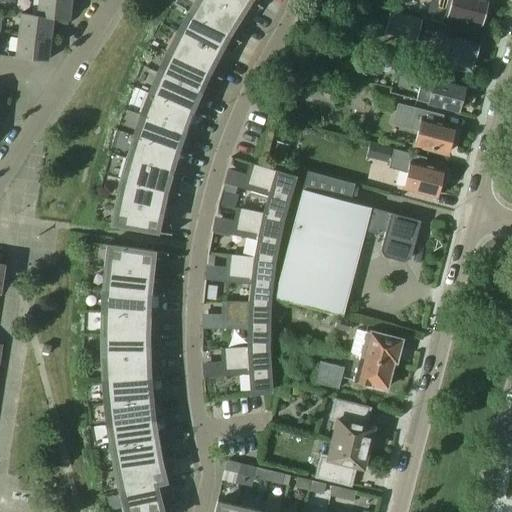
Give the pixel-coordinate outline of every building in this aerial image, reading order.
[(69,19),(70,0),(38,0),(37,14),(36,16),(53,18),(69,19)] [(239,17),(211,0),(199,0),(192,13),(187,10),(187,11),(240,42),(240,41),(236,39),(243,28),(234,23),(238,17),(239,18),(239,17)] [(262,7),(251,0),(211,0),(239,17),(238,16),(242,10),(251,16),(257,5),(261,8),(262,7)] [(485,1),(480,0),(451,0),(446,18),(478,27),(485,1)] [(240,42),(187,11),(186,11),(191,14),(181,32),(176,30),(176,31),(218,53),(219,53),(217,52),(221,46),(230,51),(236,40),(240,42)] [(50,39),(53,18),(36,16),(37,14),(20,12),(18,35),(50,39)] [(415,41),(420,22),(391,15),(386,33),(415,41)] [(218,54),(218,53),(176,31),(175,31),(181,34),(171,52),(166,50),(166,51),(221,78),(221,77),(217,75),(223,64),(214,59),(217,53),(218,54)] [(47,60),(50,39),(18,35),(15,56),(47,60)] [(454,39),(440,35),(433,61),(467,70),(467,67),(470,67),(476,47),(453,41),(454,39)] [(221,78),(166,51),(165,51),(170,54),(162,73),(156,70),(156,71),(200,91),(200,90),(199,90),(202,84),(211,88),(217,76),(221,79),(221,78)] [(420,68),(394,61),(391,73),(417,80),(420,68)] [(200,92),(200,91),(156,71),(156,72),(161,74),(153,93),(148,91),(147,92),(204,115),(205,115),(200,113),(205,102),(196,97),(199,91),(200,92)] [(456,113),(463,89),(423,79),(417,103),(456,113)] [(331,103),(335,88),(308,81),(304,96),(331,103)] [(204,115),(147,92),(147,93),(152,95),(145,114),(140,112),(139,113),(184,130),(185,129),(183,129),(186,122),(196,126),(200,114),(204,116),(204,115)] [(442,115),(397,103),(392,124),(419,130),(415,145),(447,153),(448,151),(450,151),(452,141),(450,141),(454,128),(439,124),(442,115)] [(184,130),(139,113),(139,114),(145,116),(138,136),(132,134),(132,135),(191,154),(191,153),(186,152),(191,140),(181,136),(183,130),(184,130)] [(191,154),(132,135),(137,137),(131,157),(126,156),(125,156),(172,170),(172,169),(170,169),(172,162),(182,165),(186,153),(190,154),(191,154)] [(439,183),(442,172),(423,167),(426,158),(393,149),(388,168),(409,174),(405,189),(435,197),(436,194),(438,194),(441,184),(439,183)] [(171,170),(172,170),(125,156),(125,157),(131,159),(115,173),(120,177),(120,178),(179,193),(180,193),(175,191),(178,179),(168,177),(170,170),(171,170)] [(295,176),(253,163),(246,184),(269,191),(263,213),(282,218),(295,176)] [(354,184),(306,172),(274,297),(342,315),(364,231),(377,235),(378,230),(385,232),(381,250),(384,257),(403,262),(411,259),(420,222),(349,203),(354,184)] [(172,205),(175,193),(179,194),(179,193),(120,178),(119,179),(125,180),(120,201),(115,199),(115,200),(162,210),(160,209),(162,203),(172,205)] [(161,211),(162,210),(115,200),(114,201),(120,202),(116,223),(110,222),(110,223),(171,234),(171,233),(166,232),(169,220),(159,217),(160,211),(161,211)] [(274,261),(282,218),(263,213),(239,209),(235,230),(258,235),(254,258),(274,261)] [(168,254),(168,252),(107,244),(107,245),(112,246),(110,267),(104,266),(104,267),(152,272),(152,271),(151,271),(151,265),(162,266),(163,253),(168,254)] [(269,304),(274,261),(254,258),(230,255),(227,276),(251,279),(249,302),(269,304)] [(152,273),(152,272),(104,267),(104,268),(110,268),(108,289),(102,289),(163,294),(163,293),(159,293),(160,281),(150,279),(150,273),(152,273)] [(163,295),(163,294),(102,289),(102,290),(108,291),(107,311),(101,311),(101,312),(149,314),(149,313),(147,313),(148,306),(158,307),(159,294),(163,295)] [(268,346),(269,304),(249,302),(225,302),(224,323),(248,324),(248,347),(268,346)] [(149,315),(149,314),(101,312),(101,313),(107,313),(106,334),(100,334),(100,335),(162,335),(162,334),(157,334),(158,322),(147,321),(147,315),(149,315)] [(401,340),(366,331),(366,332),(356,330),(350,354),(360,356),(391,364),(392,361),(396,362),(401,340)] [(162,335),(100,335),(100,336),(106,336),(106,356),(101,356),(101,357),(149,356),(149,355),(147,355),(147,348),(158,348),(157,336),(162,335)] [(268,347),(268,346),(248,347),(224,349),(225,370),(249,369),(251,394),(271,391),(268,347)] [(149,356),(101,357),(101,358),(107,379),(102,379),(102,380),(163,376),(163,375),(158,375),(158,363),(148,363),(147,356),(149,356)] [(385,389),(391,364),(360,356),(353,381),(385,389)] [(343,368),(321,362),(315,384),(338,389),(343,368)] [(163,376),(102,380),(102,381),(108,380),(109,401),(104,401),(104,402),(151,398),(151,397),(150,397),(149,390),(160,389),(159,377),(163,376)] [(163,416),(161,404),(151,405),(150,398),(151,398),(104,402),(104,403),(109,402),(112,423),(106,424),(106,425),(167,416),(163,416)] [(365,425),(369,407),(336,398),(331,419),(337,420),(332,439),(370,448),(375,428),(365,425)] [(168,417),(167,416),(106,425),(106,426),(112,425),(115,445),(110,446),(110,447),(157,439),(157,438),(156,439),(155,432),(165,430),(163,418),(168,417)] [(170,457),(167,445),(157,446),(156,440),(157,440),(157,439),(110,447),(110,448),(116,447),(120,467),(114,468),(114,469),(174,457),(174,456),(170,457)] [(365,469),(370,448),(332,439),(328,457),(321,456),(316,477),(350,485),(355,466),(365,469)] [(173,470),(170,458),(175,457),(174,457),(114,469),(114,470),(120,469),(125,489),(125,490),(166,480),(166,479),(164,479),(163,473),(173,470)] [(239,473),(241,464),(227,460),(224,470),(239,473)] [(267,480),(269,471),(255,467),(253,477),(267,480)] [(281,484),(283,474),(269,471),(267,480),(281,484)] [(309,490),(311,481),(297,477),(295,487),(309,490)] [(166,480),(125,490),(125,489),(103,494),(106,509),(118,511),(163,511),(161,502),(160,502),(155,483),(166,480)] [(323,494),(325,484),(311,481),(309,490),(323,494)] [(353,500),(356,491),(332,485),(330,495),(353,500)] [(237,511),(239,506),(217,501),(214,511),(237,511)]
